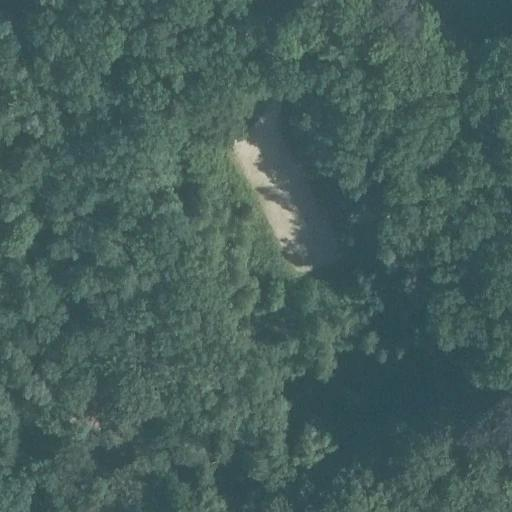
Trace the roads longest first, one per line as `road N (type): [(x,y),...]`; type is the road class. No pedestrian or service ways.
road 1 (track): [(322,259),(257,148),(312,0)]
road 2 (unclassified): [(511,131),(397,57),(329,0)]
